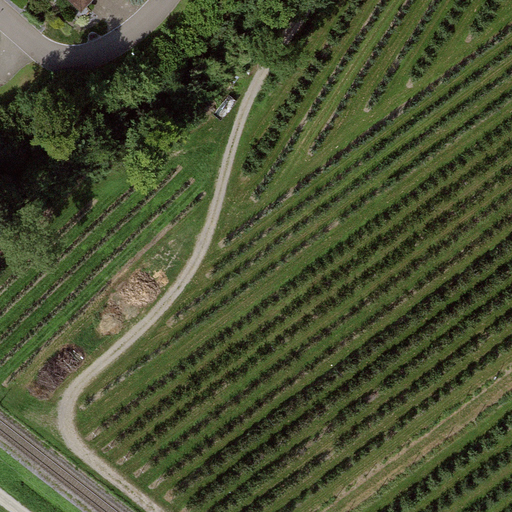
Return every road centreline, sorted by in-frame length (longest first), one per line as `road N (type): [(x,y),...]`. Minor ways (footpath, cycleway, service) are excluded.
road 1 (track): [(314,0),(279,44),(244,123),(203,252),(160,313),(71,401),(73,439),(156,511)]
road 2 (residential): [(166,0),(137,32),(83,57),(45,51),(0,13)]
